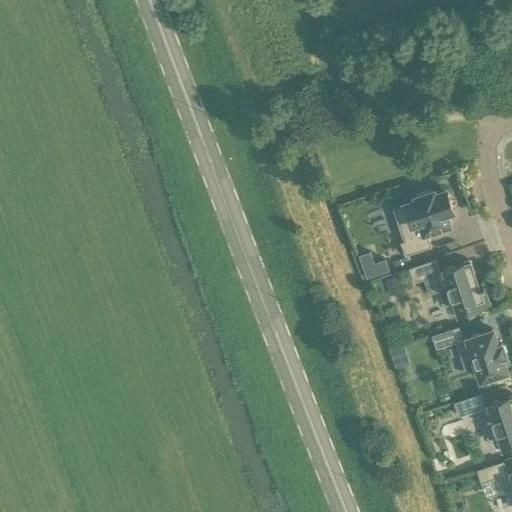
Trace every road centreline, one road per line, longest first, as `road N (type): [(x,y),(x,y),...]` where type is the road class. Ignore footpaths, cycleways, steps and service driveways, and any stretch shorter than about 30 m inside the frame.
road 1 (secondary): [(352,511),(149,0)]
road 2 (unknown): [(180,0),(382,511)]
road 3 (track): [(488,122),(424,123),(348,147),(315,141),(278,123),(263,101),(225,0)]
road 4 (residential): [(511,248),(488,178),(488,122),(511,122)]
